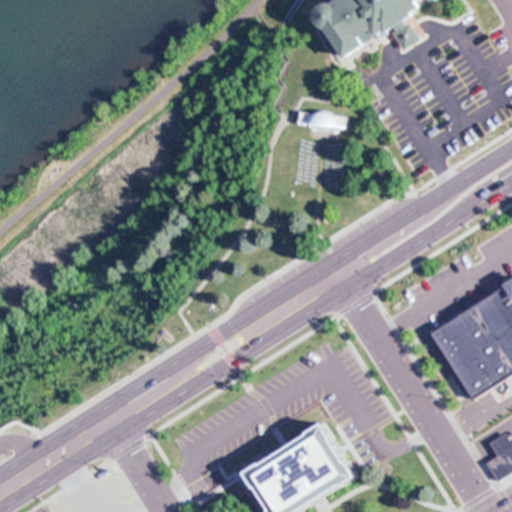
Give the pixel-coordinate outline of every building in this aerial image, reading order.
[(327,9),(341,0),(469,0),(470,1),(433,22),(360,64),(327,9)] [(354,115),(352,129),(308,125),(310,111),(354,115)] [(511,380),(482,399),(442,335),(511,293),(511,380)] [(249,480),(268,511),(315,511),(325,506),(368,479),(335,426),(249,480)] [(511,451),(505,455),(498,443),(511,434),(511,451)] [(503,481),(511,475),(511,451),(505,455),(492,464),(503,481)]
